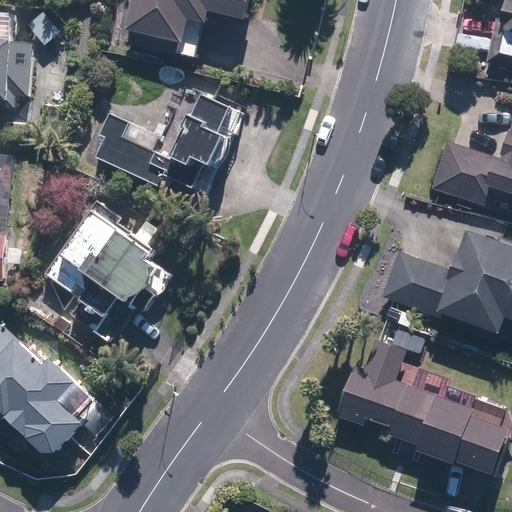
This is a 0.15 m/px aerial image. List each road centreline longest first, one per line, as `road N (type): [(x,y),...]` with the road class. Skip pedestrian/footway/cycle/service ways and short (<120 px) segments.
road 1 (residential): [(396,0),(377,81),(317,237),(290,292),(209,411)]
road 2 (residential): [(380,511),(209,411)]
road 3 (residential): [(209,411),(141,511)]
